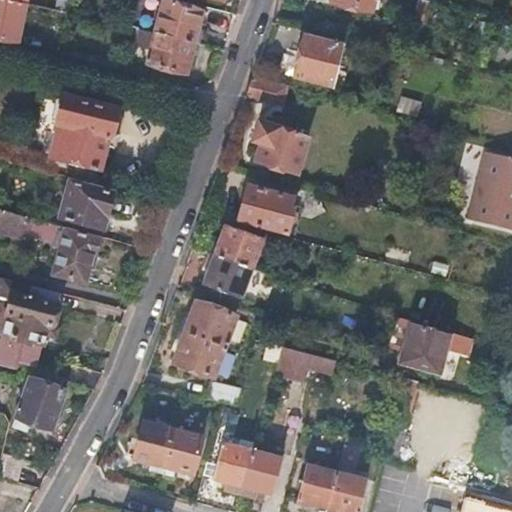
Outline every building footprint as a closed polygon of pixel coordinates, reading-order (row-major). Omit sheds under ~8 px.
[(0,0),(0,38),(16,42),(18,43),(26,6),(2,1),(0,0)] [(372,15),(375,0),(333,0),(332,6),(372,15)] [(156,36),(195,44),(203,13),(164,3),(158,28),(156,36)] [(139,21),(137,31),(141,32),(156,36),(158,28),(153,27),(153,24),(139,21)] [(138,47),(152,50),(156,36),(141,32),(138,47)] [(186,75),(195,44),(156,36),(152,50),(149,64),(186,75)] [(335,88),(344,48),(305,40),(296,78),(335,88)] [(256,79),(249,98),(276,104),(282,86),(256,79)] [(59,127),(61,129),(53,161),(100,174),(109,138),(113,138),(120,110),(65,98),(64,100),(58,102),(55,121),(59,124),(59,127)] [(272,118),(270,126),(263,123),(257,141),(264,143),(258,163),(298,175),(309,138),(294,134),(295,124),(290,120),(279,117),(272,118)] [(511,229),(511,158),(487,152),(469,219),(511,229)] [(104,230),(114,192),(72,180),(61,219),(104,230)] [(250,188),(240,221),(287,235),(289,232),(295,235),(299,221),(293,219),(291,221),(288,220),(293,198),(250,188)] [(0,210),(0,231),(24,238),(25,234),(28,218),(0,210)] [(57,243),(60,227),(28,218),(25,234),(57,243)] [(226,226),(215,256),(255,270),(265,241),(226,226)] [(98,256),(102,238),(66,229),(55,274),(87,283),(94,255),(98,256)] [(255,270),(215,256),(204,288),(243,303),(255,270)] [(55,305),(58,294),(0,278),(0,295),(11,298),(0,340),(0,363),(16,368),(17,361),(36,366),(43,337),(47,325),(52,327),(58,306),(55,305)] [(196,303),(186,333),(223,347),(234,316),(196,303)] [(450,334),(411,323),(401,365),(440,375),(450,334)] [(59,329),(52,327),(47,325),(43,337),(56,340),(59,329)] [(223,347),(186,333),(174,366),(213,378),(223,347)] [(299,354),(282,349),(275,373),(292,378),(295,367),(299,354)] [(333,377),(337,363),(299,354),(295,367),(333,377)] [(94,391),(104,374),(59,362),(54,380),(56,379),(94,391)] [(419,384),(403,380),(391,424),(405,427),(419,384)] [(29,381),(16,421),(31,426),(50,432),(63,392),(29,381)] [(209,384),(204,399),(224,404),(236,407),(241,392),(209,384)] [(31,426),(16,421),(14,430),(28,434),(31,426)] [(163,468),(173,430),(142,423),(133,460),(163,468)] [(405,427),(391,424),(385,447),(382,456),(380,464),(395,467),(405,427)] [(203,438),(173,430),(163,468),(192,476),(203,438)] [(242,489),(253,451),(224,443),(214,481),(232,486),(242,489)] [(382,456),(385,447),(377,444),(376,454),(382,456)] [(282,458),(253,451),(242,489),(254,492),(273,497),(282,458)] [(0,479),(20,484),(23,470),(0,464),(0,479)] [(316,509),(328,511),(338,473),(308,465),(298,504),(316,509)] [(328,511),(327,511),(358,511),(366,481),(338,473),(328,511)] [(203,478),(195,504),(207,507),(214,481),(203,478)] [(241,495),(242,489),(232,486),(230,492),(241,495)] [(254,492),(242,489),(241,495),(253,498),(254,492)] [(511,511),(464,499),(461,511),(511,511)]
